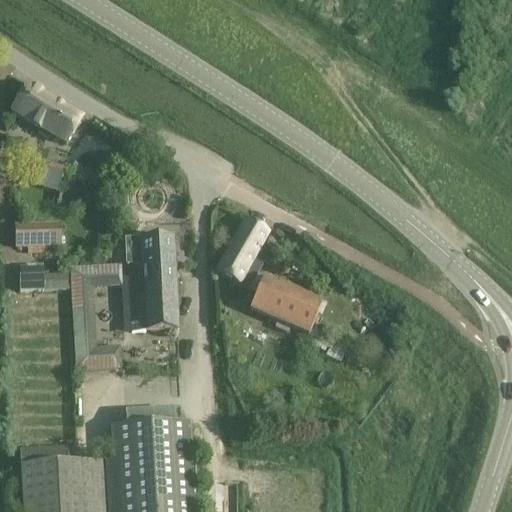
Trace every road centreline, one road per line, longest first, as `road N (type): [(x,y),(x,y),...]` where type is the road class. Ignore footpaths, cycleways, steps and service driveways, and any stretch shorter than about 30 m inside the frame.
road 1 (tertiary): [(511,332),(475,285),(333,165),(77,0)]
road 2 (residential): [(219,183),(0,51)]
road 3 (track): [(511,143),(420,236)]
